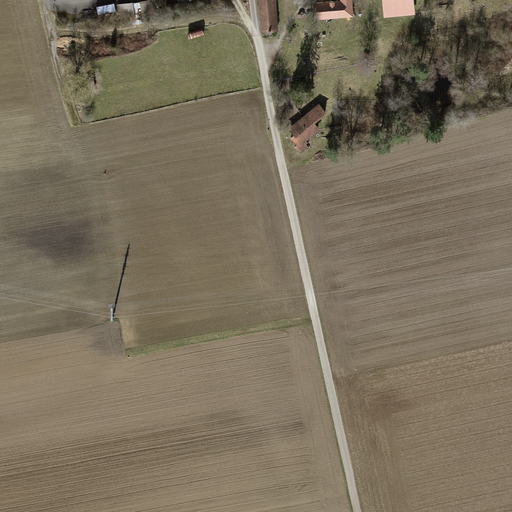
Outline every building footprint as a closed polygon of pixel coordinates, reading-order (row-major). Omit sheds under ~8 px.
[(258,0),(261,33),(279,32),(276,0),(258,0)] [(315,0),(316,13),(352,12),(351,0),(315,0)] [(380,0),(381,11),(411,10),(410,0),(380,0)] [(157,1),(99,4),(99,18),(158,15),(157,1)] [(321,103),(289,131),(299,142),(330,114),(321,103)]
